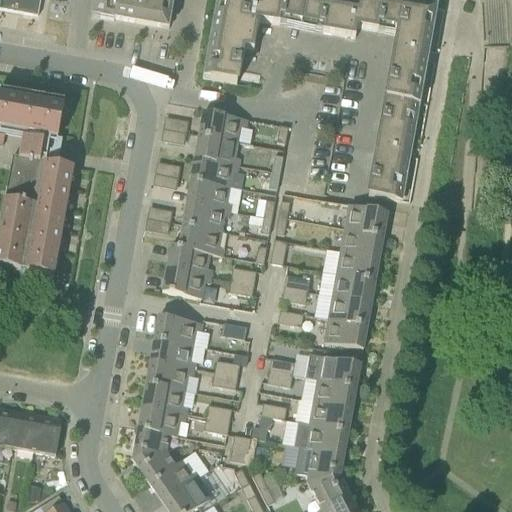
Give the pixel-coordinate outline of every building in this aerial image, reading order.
[(0,0),(0,11),(38,19),(41,0),(0,0)] [(95,0),(93,12),(92,20),(114,24),(114,22),(169,31),(173,9),(171,9),(172,0),(95,0)] [(236,87),(242,54),(246,31),(257,33),(259,24),(262,4),(260,3),(252,2),(252,0),(251,0),(216,0),(214,16),(216,17),(208,59),(206,59),(202,81),(210,83),(236,87)] [(360,10),(358,10),(350,8),(350,7),(312,0),(260,0),(260,3),(262,4),(259,24),(280,27),(281,22),(322,29),(321,35),(355,41),(357,30),(360,10)] [(417,108),(425,64),(424,64),(425,55),(427,56),(431,32),(435,11),(373,0),(359,0),(358,10),(360,10),(357,30),(378,34),(379,28),(398,32),(385,102),(417,108)] [(56,147),(64,105),(0,93),(0,131),(23,136),(20,154),(19,162),(12,161),(0,225),(0,269),(54,279),(73,171),(45,166),(46,158),(48,159),(50,146),(56,147)] [(400,205),(408,160),(406,160),(408,152),(410,152),(417,108),(385,102),(368,199),(395,204),(400,205)] [(198,139),(237,146),(239,134),(244,135),(247,124),(203,116),(198,139)] [(277,146),(285,147),(288,131),(280,130),(277,146)] [(194,162),(238,170),(239,166),(234,165),(237,146),(198,139),(194,162)] [(272,176),(280,177),(283,161),(275,159),(272,176)] [(236,180),(238,170),(194,162),(190,184),(229,191),(231,179),(236,180)] [(277,193),(280,177),(272,176),(269,192),(277,193)] [(229,191),(190,184),(186,206),(231,214),(232,208),(226,207),(229,191)] [(272,222),(275,205),(266,204),(263,220),(272,222)] [(280,205),(277,221),(287,223),(290,207),(280,205)] [(221,236),(221,235),(235,238),(238,222),(229,221),(231,214),(186,206),(182,229),(221,236)] [(387,216),(365,213),(348,209),(344,233),(383,240),(387,216)] [(260,237),(269,238),(272,222),(263,220),(260,237)] [(284,239),(287,223),(277,221),(275,237),(284,239)] [(182,229),(179,250),(179,251),(209,257),(209,258),(222,260),(224,252),(218,251),(221,236),(182,229)] [(344,233),(340,255),(379,262),(383,240),(344,233)] [(270,267),(282,269),(282,270),(287,246),(274,244),(270,267)] [(166,272),(210,280),(212,274),(206,273),(209,258),(209,257),(179,251),(179,250),(170,249),(166,272)] [(263,268),(266,251),(257,250),(254,266),(263,268)] [(379,262),(340,255),(336,278),(375,285),(379,262)] [(230,284),(254,288),(256,276),(233,271),(230,284)] [(162,296),(201,303),(204,286),(209,287),(210,280),(166,272),(162,296)] [(375,285),(336,278),(332,300),(371,307),(375,285)] [(284,292),(308,296),(310,284),(286,279),(284,292)] [(252,301),(252,299),(254,288),(230,284),(228,296),(252,301)] [(305,309),(308,296),(284,292),(281,304),(305,309)] [(371,307),(332,300),(328,323),(367,330),(371,307)] [(280,314),(277,327),(301,331),(303,318),(280,314)] [(154,343),(192,350),(195,334),(200,335),(202,327),(158,319),(154,343)] [(367,330),(328,323),(323,346),(362,353),(367,330)] [(244,344),(246,331),(223,327),(220,340),(244,344)] [(149,365),(194,373),(195,366),(190,365),(192,350),(154,343),(149,365)] [(355,366),(321,360),(317,384),(356,391),(357,381),(360,367),(355,366)] [(269,375),(292,379),(294,367),(271,363),(269,375)] [(214,377),(237,381),(240,369),(216,364),(214,377)] [(145,388),(184,395),(187,379),(192,380),(194,373),(149,365),(145,388)] [(290,392),(292,379),(269,375),(266,387),(290,392)] [(235,393),(237,381),(214,377),(212,389),(235,393)] [(356,391),(317,384),(313,406),(352,413),(356,391)] [(141,410),(186,418),(187,411),(182,410),(184,395),(145,388),(141,410)] [(352,413),(313,406),(309,429),(348,436),(352,413)] [(260,420),(271,422),(284,424),(286,412),(263,407),(260,420)] [(208,409),(206,422),(229,426),(231,414),(208,409)] [(184,425),(186,418),(141,410),(137,433),(168,439),(168,440),(176,442),(179,424),(184,425)] [(0,449),(12,452),(19,416),(0,412),(0,449)] [(12,452),(34,456),(40,420),(19,416),(12,452)] [(34,456),(55,460),(62,424),(40,420),(34,456)] [(271,422),(260,420),(258,431),(253,430),(251,442),(265,445),(266,434),(269,434),(271,422)] [(229,426),(206,422),(204,434),(227,438),(229,426)] [(348,436),(309,429),(297,427),(293,449),(298,450),(305,452),(305,451),(313,453),(313,452),(338,457),(339,456),(344,457),(348,436)] [(165,456),(168,440),(168,439),(137,433),(132,463),(165,456)] [(251,442),(234,439),(232,448),(249,451),(251,442)] [(232,448),(231,456),(247,459),(249,451),(232,448)] [(294,477),(308,480),(307,485),(340,480),(344,457),(339,456),(338,457),(313,452),(313,453),(305,451),(305,452),(298,450),(294,477)] [(175,469),(165,456),(132,463),(149,488),(175,470),(175,469)] [(246,468),(247,459),(231,456),(229,465),(246,468)] [(162,507),(200,481),(195,475),(191,478),(181,464),(175,469),(175,470),(149,488),(162,507)] [(242,473),(233,477),(241,492),(249,488),(242,473)] [(252,480),(260,495),(268,491),(267,490),(263,482),(260,476),(252,480)] [(340,480),(307,485),(320,511),(327,511),(345,503),(346,504),(350,502),(340,480)] [(204,486),(200,481),(162,507),(166,511),(196,511),(209,503),(199,490),(204,486)] [(37,506),(39,491),(30,489),(27,505),(37,506)] [(275,506),(268,491),(260,495),(267,510),(275,506)] [(250,511),(261,511),(255,500),(247,504),(250,511)] [(327,511),(355,511),(350,502),(346,504),(345,503),(327,511)]
